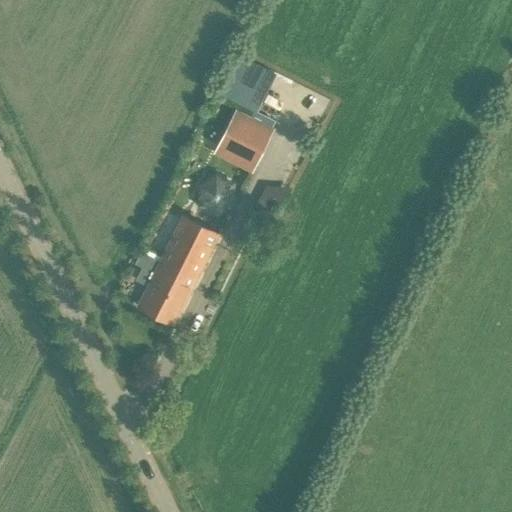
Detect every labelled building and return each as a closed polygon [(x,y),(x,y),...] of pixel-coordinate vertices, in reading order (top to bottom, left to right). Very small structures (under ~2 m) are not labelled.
[(303,91),(302,124),(326,125),(326,91),(303,91)] [(237,110),(215,153),(251,171),(273,128),(237,110)] [(198,206),(218,216),(236,204),(235,182),(216,172),(197,184),(198,206)] [(183,215),(161,258),(177,266),(171,277),(192,287),(219,233),(183,215)] [(177,266),(161,258),(138,305),(174,323),(192,287),(171,277),(177,266)]
